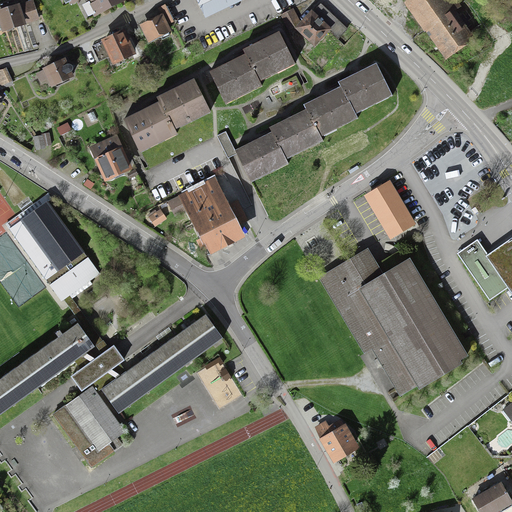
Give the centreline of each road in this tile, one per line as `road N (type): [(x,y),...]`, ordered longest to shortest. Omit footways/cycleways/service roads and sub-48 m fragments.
road 1 (residential): [(211,286),(396,157),(453,102)]
road 2 (residential): [(211,286),(347,511)]
road 3 (residential): [(0,146),(211,286)]
road 4 (residential): [(164,0),(57,53),(0,65)]
road 5 (primary): [(348,0),(453,102)]
